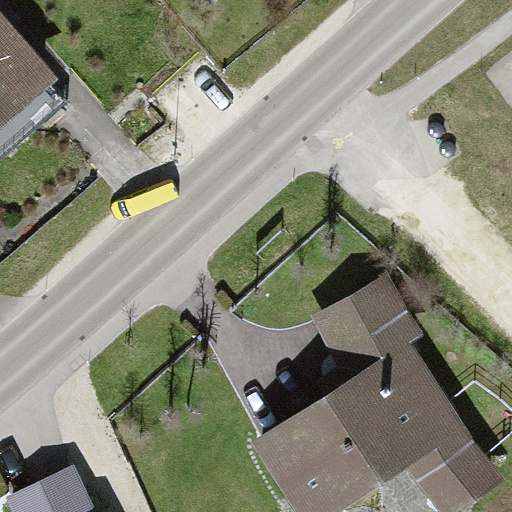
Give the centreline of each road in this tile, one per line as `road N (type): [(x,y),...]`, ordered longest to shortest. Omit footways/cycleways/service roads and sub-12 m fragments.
road 1 (primary): [(419,0),(0,372)]
road 2 (track): [(511,321),(302,107)]
